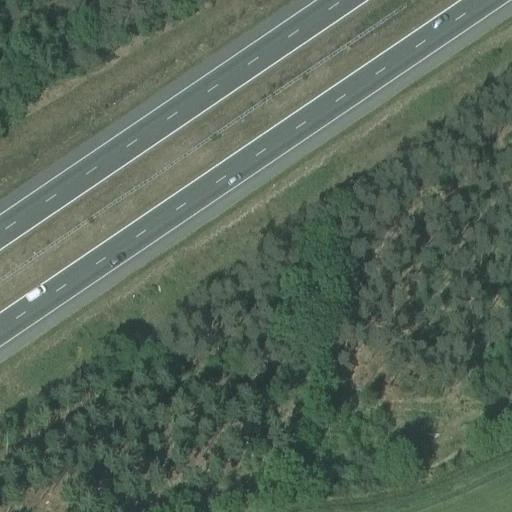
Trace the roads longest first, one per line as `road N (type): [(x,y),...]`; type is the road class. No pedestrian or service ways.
road 1 (motorway): [(0,333),(493,0)]
road 2 (motorway): [(349,0),(0,236)]
road 3 (track): [(511,440),(357,495)]
